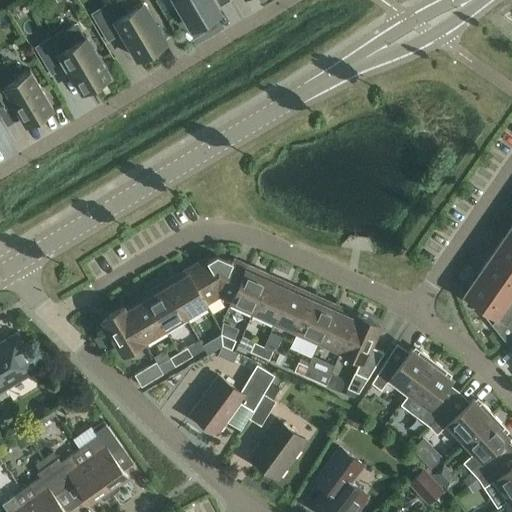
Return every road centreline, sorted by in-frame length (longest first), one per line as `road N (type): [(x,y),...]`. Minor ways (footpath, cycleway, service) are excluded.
road 1 (tertiary): [(470,0),(3,265)]
road 2 (residential): [(48,315),(183,236),(229,230),(408,309)]
road 3 (residential): [(297,0),(0,170)]
road 4 (residential): [(261,511),(203,470),(48,315)]
road 5 (residential): [(511,170),(408,309)]
road 6 (residential): [(408,309),(471,352),(511,393)]
